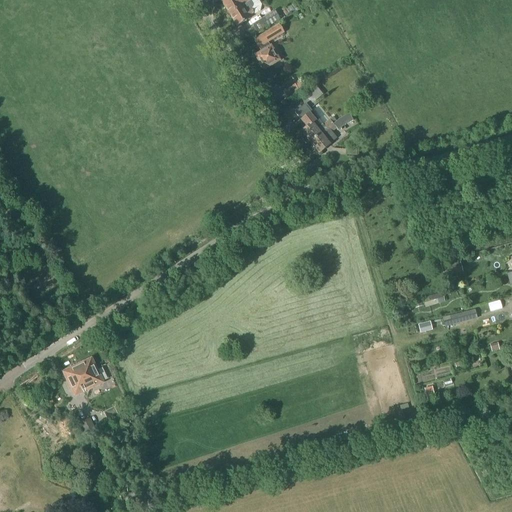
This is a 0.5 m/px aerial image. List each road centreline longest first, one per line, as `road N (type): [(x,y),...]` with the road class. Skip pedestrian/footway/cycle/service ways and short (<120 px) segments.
road 1 (unclassified): [(0,377),(251,218),(312,195)]
road 2 (unclassified): [(312,195),(195,0)]
road 3 (unclassified): [(312,195),(511,139)]
